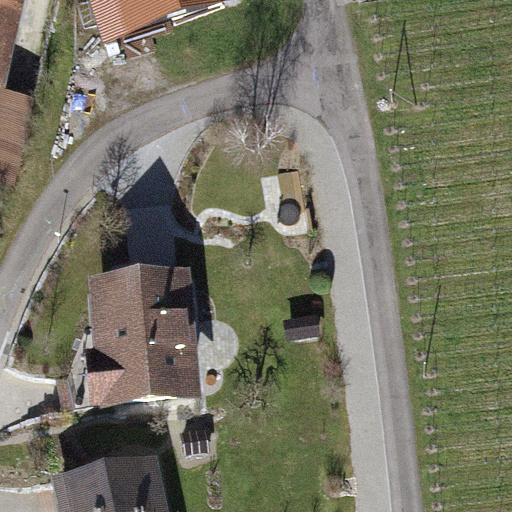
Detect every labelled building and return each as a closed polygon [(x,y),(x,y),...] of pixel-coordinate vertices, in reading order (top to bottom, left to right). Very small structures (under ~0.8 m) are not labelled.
[(0,0),(0,55),(12,0),(0,0)] [(237,0),(102,0),(114,39),(237,0)] [(132,260),(135,295),(170,291),(167,256),(132,260)] [(135,295),(98,298),(101,333),(107,410),(195,403),(185,290),(170,291),(135,295)] [(65,485),(70,511),(163,511),(154,467),(65,485)]
